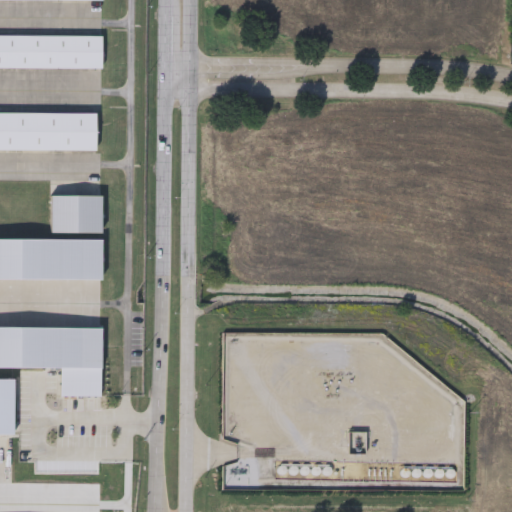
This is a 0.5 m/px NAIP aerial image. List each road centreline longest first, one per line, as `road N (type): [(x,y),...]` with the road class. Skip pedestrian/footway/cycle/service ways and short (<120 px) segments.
road 1 (secondary): [(165,93),(159,511)]
road 2 (secondary): [(188,511),(188,93)]
road 3 (tertiary): [(188,93),(409,95),(511,107)]
road 4 (tertiary): [(511,80),(188,70)]
